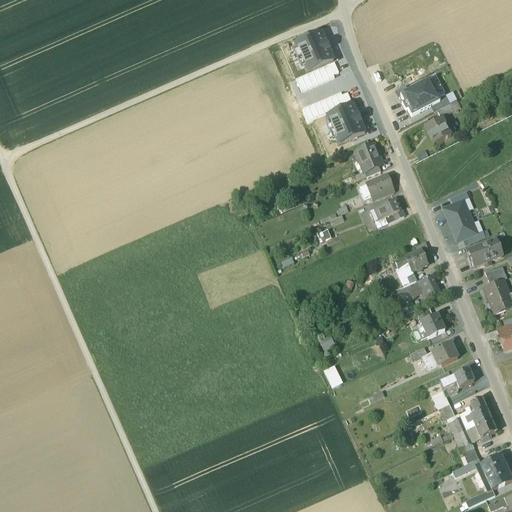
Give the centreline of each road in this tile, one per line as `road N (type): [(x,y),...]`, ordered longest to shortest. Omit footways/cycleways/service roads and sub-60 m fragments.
road 1 (track): [(360,0),(1,159),(154,511)]
road 2 (residential): [(511,424),(377,103)]
